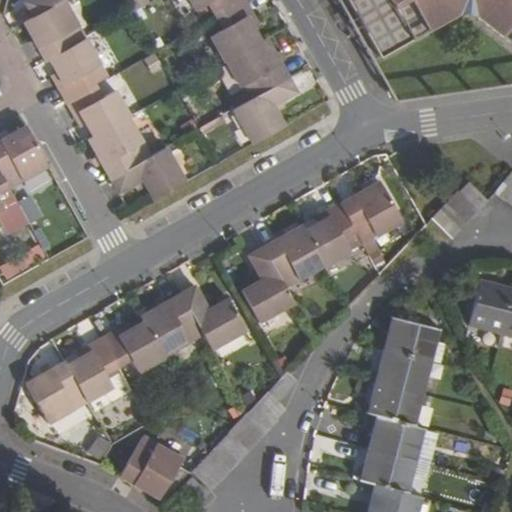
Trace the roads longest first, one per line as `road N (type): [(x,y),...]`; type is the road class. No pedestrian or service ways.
road 1 (residential): [(232,511),(252,491),(329,353),(377,291),(440,253),(480,241),(511,245)]
road 2 (residential): [(127,266),(367,128)]
road 3 (residential): [(24,91),(127,266)]
road 4 (residential): [(0,355),(29,322),(127,266)]
road 5 (residential): [(296,0),(367,128)]
road 6 (residential): [(367,128),(511,110)]
road 7 (residential): [(119,511),(0,455)]
